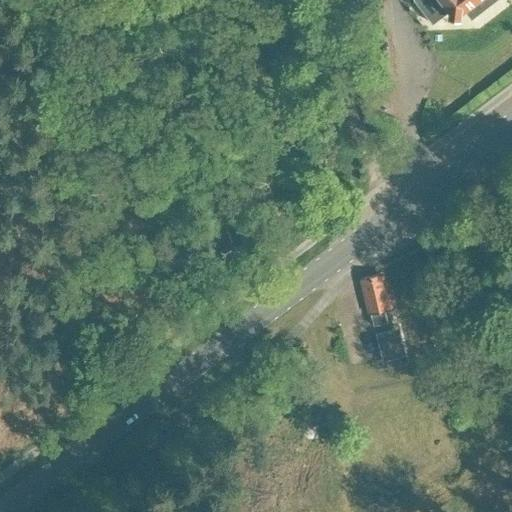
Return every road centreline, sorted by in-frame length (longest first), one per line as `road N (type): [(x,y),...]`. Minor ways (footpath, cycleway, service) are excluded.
road 1 (secondary): [(4,511),(400,210)]
road 2 (unclassified): [(400,210),(354,120),(343,0)]
road 3 (secondary): [(400,210),(511,126)]
